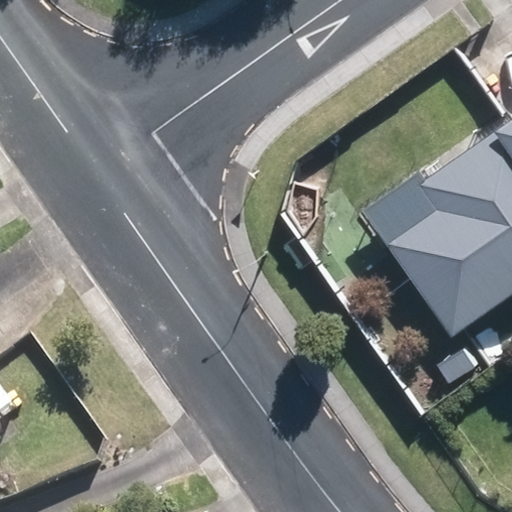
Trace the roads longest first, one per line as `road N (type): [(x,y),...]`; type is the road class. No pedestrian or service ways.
road 1 (tertiary): [(103,173),(349,511)]
road 2 (residential): [(339,0),(103,173)]
road 3 (tertiary): [(0,28),(103,173)]
